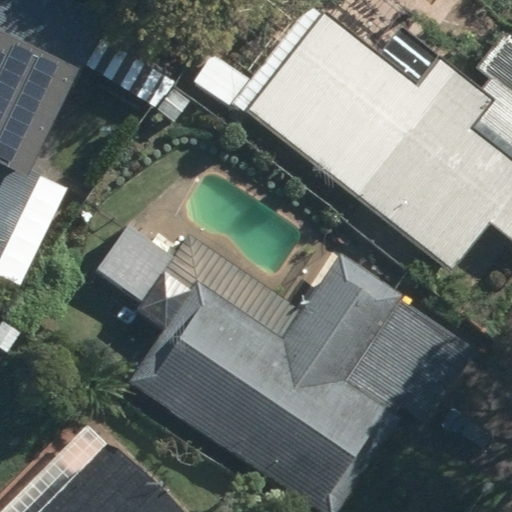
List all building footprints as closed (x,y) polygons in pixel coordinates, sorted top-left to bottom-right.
[(0,0),(0,260),(31,198),(20,192),(100,29),(39,0),(0,0)] [(485,232),(511,253),(511,169),(470,137),(488,113),(435,73),(417,97),(319,22),(241,124),(447,281),(485,232)] [(479,131),(511,159),(511,53),(500,44),(473,76),(486,87),(479,96),(497,111),(479,131)] [(126,389),(307,511),(331,511),(398,415),(423,432),(474,358),(335,263),(300,315),(185,236),(130,317),(161,338),(126,389)] [(162,511),(104,454),(46,511),(162,511)]
